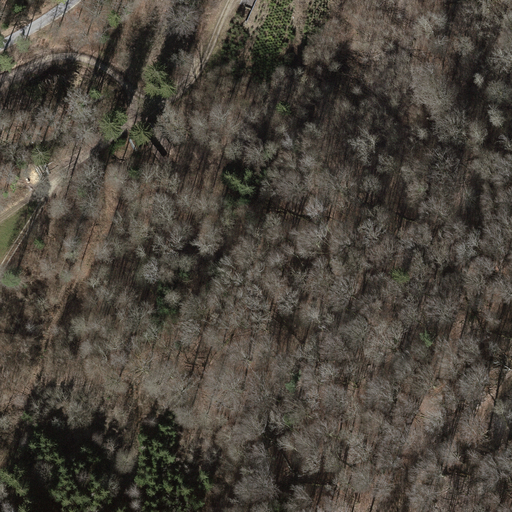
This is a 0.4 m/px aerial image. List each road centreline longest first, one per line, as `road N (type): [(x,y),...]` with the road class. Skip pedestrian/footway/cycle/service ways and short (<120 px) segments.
road 1 (track): [(116,137),(104,159),(101,228),(41,356),(41,379),(62,387),(133,373),(138,465),(109,511)]
road 2 (track): [(392,511),(511,381)]
road 3 (track): [(142,120),(0,217)]
road 4 (track): [(232,0),(197,82),(142,120)]
road 5 (track): [(125,75),(62,55),(0,79)]
